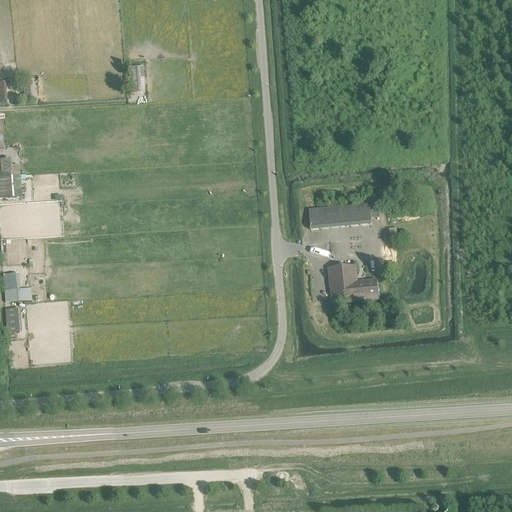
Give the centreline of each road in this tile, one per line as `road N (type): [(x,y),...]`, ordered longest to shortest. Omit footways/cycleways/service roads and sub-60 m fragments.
road 1 (unclassified): [(0,403),(243,381),(272,360),(281,319),(258,0)]
road 2 (tertiary): [(0,440),(511,409)]
road 3 (residential): [(199,511),(197,475),(0,485)]
